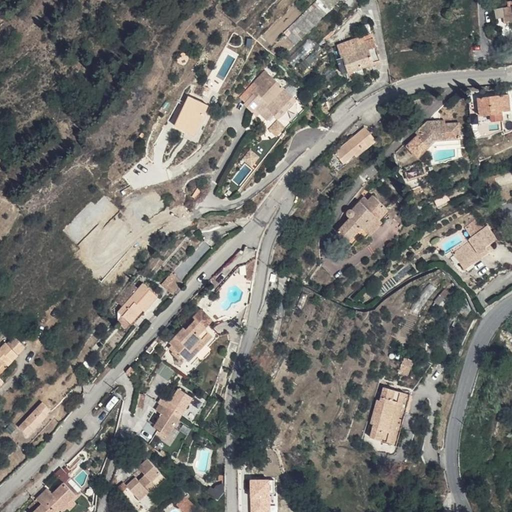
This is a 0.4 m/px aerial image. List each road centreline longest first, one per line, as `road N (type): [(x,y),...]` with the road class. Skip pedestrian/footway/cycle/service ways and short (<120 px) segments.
road 1 (residential): [(0,494),(283,192)]
road 2 (residential): [(283,192),(286,205),(268,243),(234,385),(233,511)]
road 3 (residential): [(283,192),(343,123),(383,95),(422,81),(511,73)]
road 4 (tertiary): [(511,302),(480,338),(453,435),(464,511)]
